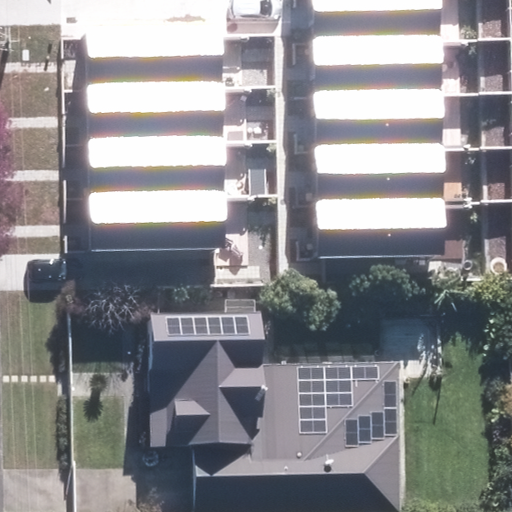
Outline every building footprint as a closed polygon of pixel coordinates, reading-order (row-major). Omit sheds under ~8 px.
[(312,0),(313,36),(441,34),(440,0),(312,0)] [(87,29),(87,83),(221,82),(221,27),(87,29)] [(313,40),(315,90),(442,86),(441,34),(313,36),(313,40)] [(87,83),(88,137),(222,135),(221,82),(87,83)] [(315,90),(317,143),(444,140),(442,86),(315,90)] [(88,137),(89,194),(224,191),(222,135),(88,137)] [(317,143),(318,199),(445,197),(444,140),(317,143)] [(89,194),(91,253),(225,251),(224,191),(89,194)] [(445,197),(318,199),(318,258),(446,257),(445,197)] [(190,446),(191,511),(393,511),(392,367),(250,369),(249,319),(142,320),(143,375),(151,375),(152,446),(190,446)]
